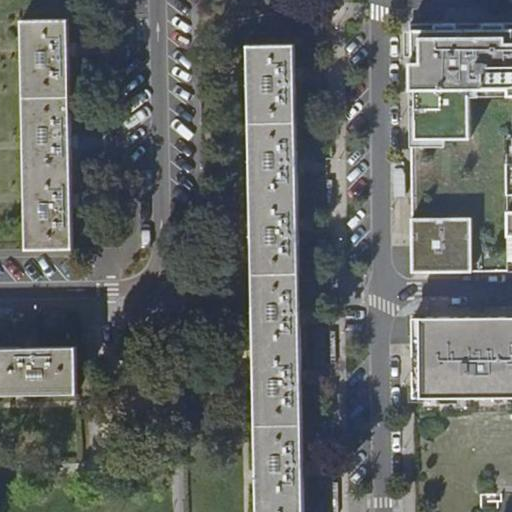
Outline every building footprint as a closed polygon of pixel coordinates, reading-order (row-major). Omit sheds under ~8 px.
[(69,19),(23,20),(27,251),(73,250),(72,202),(71,141),(70,49),(69,19)] [(433,23),(411,23),(412,142),(412,208),(412,210),(412,212),(412,221),(412,262),(413,273),(475,272),(509,272),(511,271),(511,22),(478,23),(439,23),(433,23)] [(253,272),(300,272),(299,224),(298,167),(297,74),(296,44),(296,37),(296,36),(249,37),(253,272)] [(254,304),(301,303),(300,272),(253,272),(254,304)] [(301,317),(301,303),(254,304),(257,511),(304,511),(304,468),(302,376),(302,370),(301,317)] [(511,316),(483,317),(414,317),(414,325),(415,396),(511,395),(511,316)] [(0,393),(77,393),(76,346),(37,346),(0,346),(0,393)]
